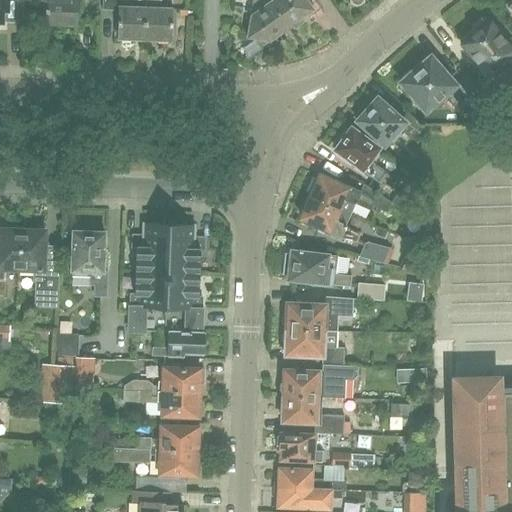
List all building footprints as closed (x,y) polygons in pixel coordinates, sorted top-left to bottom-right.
[(81,0),(44,0),(44,24),(75,25),(76,5),(81,6),(81,0)] [(116,39),(144,40),(145,3),(145,0),(103,0),(103,11),(118,12),(116,33),(116,39)] [(145,0),(145,3),(144,40),(171,41),(171,33),(173,10),(160,10),(160,4),(160,0),(145,0)] [(281,33),(290,27),(270,0),(263,5),(259,0),(253,0),(248,33),(246,37),(256,39),(261,47),(281,33)] [(270,0),(290,27),(292,25),(295,28),(304,22),(302,18),(314,11),(306,0),(270,0)] [(511,56),(511,42),(509,39),(505,39),(492,21),(489,23),(485,22),(477,28),(477,33),(461,45),(488,79),(489,78),(496,86),(510,76),(503,66),(499,69),(497,67),(511,56)] [(425,110),(453,88),(455,86),(431,57),(429,58),(426,54),(414,64),(417,68),(401,81),(415,98),(415,104),(417,107),(423,108),(425,110)] [(478,91),(499,118),(500,118),(510,111),(488,83),(478,91)] [(399,127),(409,136),(416,142),(421,141),(420,126),(403,110),(397,116),(378,100),(375,100),(366,110),(363,108),(355,117),(358,119),(356,121),(383,145),(399,127)] [(378,181),(385,172),(368,160),(377,147),(350,128),(349,130),(346,128),(338,139),(341,141),(335,150),(344,157),(343,159),(352,165),(353,164),(378,181)] [(315,178),(307,196),(338,210),(350,215),(356,204),(369,209),(370,206),(388,214),(393,204),(391,203),(383,198),(363,185),(361,191),(337,180),(336,183),(320,176),(318,180),(315,178)] [(391,203),(393,204),(415,218),(421,209),(398,193),(391,203)] [(350,215),(338,210),(307,196),(299,214),(302,216),(301,218),(316,225),(315,228),(339,238),(339,237),(348,241),(355,241),(359,234),(344,227),(350,215)] [(184,332),(167,332),(167,350),(153,349),(152,357),(184,358),(184,354),(204,355),(205,333),(201,333),(202,297),(198,297),(200,250),(204,251),(204,242),(194,242),(195,226),(143,224),(142,240),(133,240),(133,248),(136,248),(135,296),(131,296),(130,332),(146,333),(147,309),(185,310),(184,332)] [(0,296),(4,296),(5,269),(19,269),(21,227),(7,227),(7,231),(0,230),(0,296)] [(21,227),(19,269),(32,270),(32,282),(36,283),(35,307),(56,308),(57,308),(58,276),(45,275),(45,269),(43,269),(44,246),(45,232),(34,232),(34,228),(21,227)] [(72,231),(71,273),(71,277),(89,278),(89,286),(94,286),(94,298),(107,298),(108,272),(105,272),(105,274),(103,274),(105,233),(89,232),(85,230),(80,229),(77,232),(72,231)] [(365,242),(358,257),(383,264),(389,249),(365,242)] [(288,280),(331,284),(349,286),(350,277),(336,274),(337,257),(329,256),(330,253),(299,249),(299,252),(291,251),(290,254),(284,253),(282,275),(288,276),(288,280)] [(404,257),(400,267),(412,272),(416,262),(404,257)] [(358,284),(356,300),(383,302),(385,287),(358,284)] [(286,327),(286,329),(336,331),(336,314),(354,314),(354,298),(327,296),(326,305),(287,303),(287,315),(284,318),(283,324),(286,327)] [(0,353),(8,354),(10,326),(0,325),(0,353)] [(343,349),(336,349),(336,331),(286,329),(286,332),(283,335),(282,341),(285,344),(285,355),(322,357),(322,365),(329,365),(343,365),(343,349)] [(74,358),(76,358),(77,358),(77,350),(77,336),(58,336),(57,349),(56,358),(74,358)] [(72,406),(74,358),(56,358),(54,405),(72,406)] [(152,392),(159,392),(199,393),(199,383),(203,384),(203,371),(200,371),(200,369),(181,369),(181,365),(165,364),(164,382),(160,382),(160,387),(152,387),(147,383),(132,383),(132,391),(139,391),(152,392)] [(283,394),(283,396),(317,397),(345,399),(346,380),(353,380),(358,376),(358,366),(343,365),(329,365),(329,372),(284,371),(284,382),(280,385),(280,391),(283,394)] [(75,377),(75,389),(93,389),(94,378),(75,377)] [(511,511),(511,389),(498,389),(498,379),(454,380),(457,511),(511,511)] [(152,398),(152,392),(139,391),(132,391),(123,390),(122,401),(152,402),(152,398)] [(198,403),(199,393),(159,392),(159,402),(163,402),(163,420),(179,420),(179,416),(198,417),(198,415),(202,415),(202,403),(198,403)] [(314,425),(314,432),(344,434),(344,416),(318,415),(318,412),(316,412),(317,397),(283,396),(283,398),(280,401),(280,407),(283,410),(282,422),(303,422),(303,425),(314,425)] [(0,401),(0,416),(19,418),(20,403),(0,401)] [(150,440),(150,450),(157,450),(197,452),(197,442),(201,442),(201,430),(197,430),(197,428),(179,427),(179,424),(162,424),(158,423),(158,441),(150,440)] [(73,425),(59,425),(59,444),(72,444),(73,425)] [(343,435),(344,434),(314,432),(314,434),(281,433),(280,434),(277,437),(277,446),(280,450),(280,460),(325,462),(325,451),(328,448),(329,434),(343,435)] [(137,439),(136,450),(150,450),(150,440),(150,439),(137,439)] [(113,449),(113,463),(150,464),(150,457),(150,450),(136,450),(113,449)] [(150,450),(150,457),(157,457),(157,461),(157,476),(158,476),(158,478),(177,478),(177,475),(196,475),(196,474),(200,474),(200,462),(196,462),(197,452),(157,450),(150,450)] [(331,467),(350,467),(349,455),(332,455),(331,467)] [(413,455),(413,467),(427,467),(428,455),(413,455)] [(278,480),(277,487),(346,490),(347,480),(312,479),(313,469),(278,468),(278,471),(275,472),(275,478),(278,480)] [(75,487),(86,488),(87,474),(75,473),(75,487)] [(423,473),(408,474),(408,490),(424,490),(423,473)] [(346,490),(277,487),(277,495),(275,497),(274,502),(277,504),(276,507),(330,509),(331,498),(341,498),(341,490),(346,490)] [(132,491),(132,502),(139,502),(139,511),(181,511),(182,505),(168,505),(157,504),(157,492),(135,491),(132,491)]
